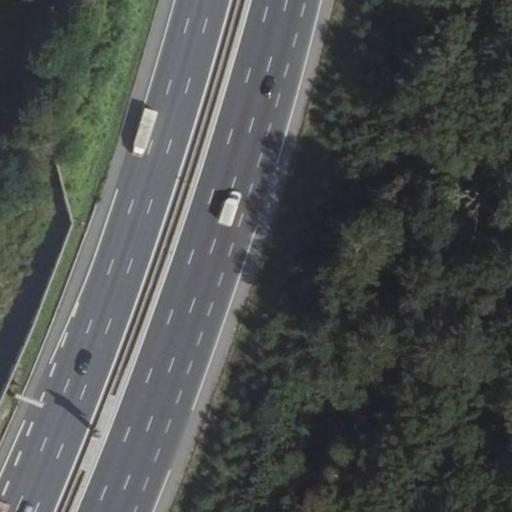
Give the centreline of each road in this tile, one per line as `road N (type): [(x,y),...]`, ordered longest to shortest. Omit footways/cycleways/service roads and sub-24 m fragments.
road 1 (trunk): [(207,0),(103,325),(28,511)]
road 2 (trunk): [(112,511),(236,169),(280,0)]
